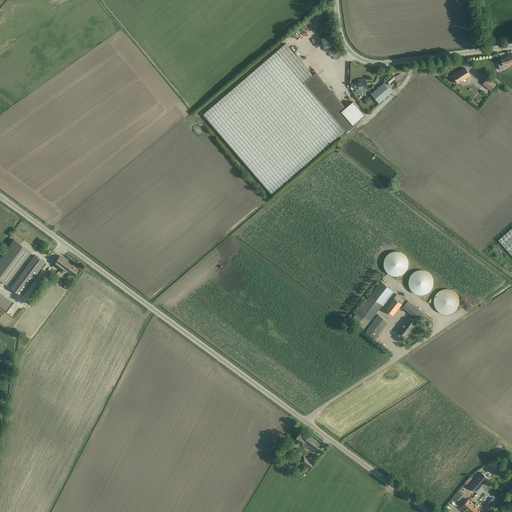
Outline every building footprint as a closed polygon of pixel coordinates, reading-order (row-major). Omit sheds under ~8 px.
[(339,54),(332,39),(334,38),(332,34),(322,38),(330,58),(339,54)] [(346,107),(329,88),(316,73),(314,75),(288,46),(206,117),(274,195),(346,133),(354,126),(353,125),(365,115),(353,102),(347,107),(347,106),(346,107)] [(509,57),(501,59),(502,63),(499,63),(499,65),(500,69),(502,70),(504,69),(505,68),(504,66),(511,62),(511,53),(508,55),(509,57)] [(453,76),(458,83),(466,78),(468,81),(472,79),(470,76),(470,75),(466,68),(453,76)] [(492,90),(497,84),(488,77),(483,84),(492,90)] [(367,88),(366,81),(366,79),(358,80),(358,82),(355,82),(355,83),(351,84),(351,90),(356,89),(356,92),(361,92),(367,91),(367,88)] [(391,93),(388,88),(383,83),(378,88),(369,95),(377,104),(391,93)] [(511,227),(499,240),(511,254),(511,227)] [(30,252),(21,245),(14,240),(0,257),(0,280),(6,285),(30,252)] [(405,253),(404,253),(404,252),(403,252),(402,251),(401,251),(400,250),(398,250),(397,250),(396,250),(395,250),(393,250),(392,250),(392,251),(391,251),(390,252),(389,252),(388,253),(387,254),(386,254),(386,255),(385,256),(384,257),(384,258),(383,258),(383,259),(383,260),(383,261),(383,262),(382,264),(383,265),(383,266),(383,267),(383,268),(384,269),(384,270),(384,271),(385,271),(386,272),(387,273),(387,274),(388,275),(389,275),(390,276),(391,276),(392,277),(393,277),(394,277),(396,277),(397,277),(398,277),(399,277),(400,276),(402,276),(403,275),(404,275),(405,274),(406,273),(407,272),(407,271),(408,271),(408,270),(409,269),(409,268),(409,267),(410,266),(410,265),(410,264),(410,263),(410,262),(410,261),(409,260),(409,259),(409,258),(408,257),(408,256),(407,256),(407,255),(406,254),(405,253)] [(20,296),(45,263),(34,255),(10,288),(20,296)] [(72,265),(63,258),(60,256),(54,264),(62,270),(62,272),(64,273),(66,273),(67,273),(68,273),(73,277),(78,271),(71,266),(72,265)] [(431,273),(430,272),(429,271),(428,271),(427,270),(426,270),(425,269),(424,269),(423,269),(422,269),(421,269),(420,269),(419,269),(418,269),(417,269),(416,270),(415,270),(414,271),(413,271),(412,272),(411,273),(410,274),(410,275),(409,276),(409,277),(408,278),(408,279),(408,280),(407,281),(407,282),(407,283),(408,284),(408,285),(408,286),(408,287),(408,288),(409,289),(410,290),(410,291),(411,291),(411,292),(412,293),(413,294),(414,294),(415,295),(416,295),(417,295),(419,296),(420,296),(422,296),(423,296),(424,296),(425,295),(427,295),(428,294),(429,293),(430,293),(430,292),(431,292),(432,291),(433,290),(433,289),(433,288),(434,288),(434,287),(434,286),(434,285),(435,284),(435,283),(435,282),(435,281),(435,280),(434,280),(434,279),(434,278),(434,277),(433,276),(433,275),(432,274),(431,273)] [(381,281),(352,320),(364,329),(382,305),(384,306),(395,292),(381,281)] [(453,291),(452,290),(451,290),(450,289),(449,289),(448,289),(447,289),(446,289),(445,289),(444,289),(443,289),(442,290),(441,290),(440,291),(439,291),(438,292),(438,293),(437,293),(436,294),(436,295),(435,296),(435,297),(434,298),(434,299),(434,300),(434,301),(434,302),(434,303),(434,304),(434,305),(435,305),(435,306),(435,307),(436,308),(436,309),(437,310),(438,311),(439,312),(440,312),(441,313),(442,313),(442,314),(443,314),(444,314),(445,314),(446,314),(447,314),(448,314),(449,314),(451,314),(452,313),(453,313),(454,312),(455,311),(456,310),(457,309),(457,308),(458,308),(458,307),(458,306),(459,305),(459,304),(459,303),(459,302),(459,301),(459,300),(459,299),(459,298),(458,297),(458,296),(457,295),(457,294),(456,293),(455,292),(454,291),(453,291)] [(11,302),(0,293),(0,316),(0,317),(11,302)] [(393,315),(405,300),(397,294),(385,309),(393,315)] [(408,301),(403,308),(419,320),(424,313),(408,301)] [(376,338),(388,322),(378,315),(366,330),(376,338)] [(410,317),(399,332),(406,337),(409,332),(410,332),(417,322),(410,317)] [(300,434),(294,440),(302,446),(302,445),(305,447),(307,444),(315,451),(320,444),(309,435),(306,439),(300,434)] [(313,465),(309,462),(305,459),(301,464),(309,470),(313,465)] [(482,473),(470,487),(476,492),(488,478),(482,473)] [(459,492),(454,498),(458,501),(463,496),(462,495),(459,492)] [(482,494),(476,499),(478,502),(485,497),(482,494)] [(493,498),(486,506),(489,509),(497,501),(493,498)] [(481,510),(472,502),(469,499),(462,506),(468,511),(486,511),(488,511),(483,508),(481,510)]
